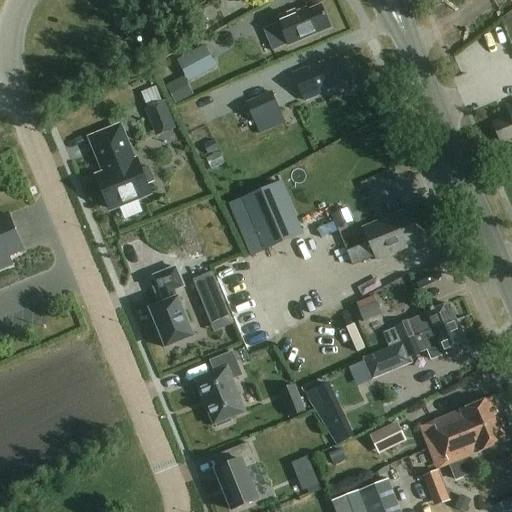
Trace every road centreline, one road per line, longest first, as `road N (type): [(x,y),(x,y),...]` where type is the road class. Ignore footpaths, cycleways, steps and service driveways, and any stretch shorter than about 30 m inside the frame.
road 1 (residential): [(178,511),(25,128),(8,33),(23,0)]
road 2 (primary): [(511,291),(390,0)]
